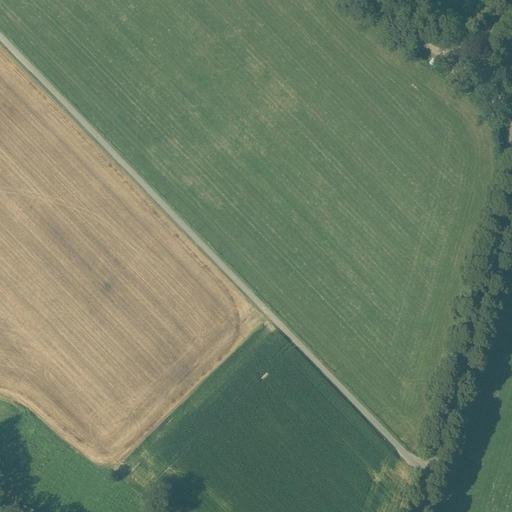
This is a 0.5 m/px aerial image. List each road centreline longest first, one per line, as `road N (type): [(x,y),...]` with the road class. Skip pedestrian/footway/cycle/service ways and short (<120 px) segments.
road 1 (residential): [(429,473),(0,32)]
road 2 (residential): [(511,187),(429,473)]
road 3 (track): [(374,0),(442,53),(483,60)]
